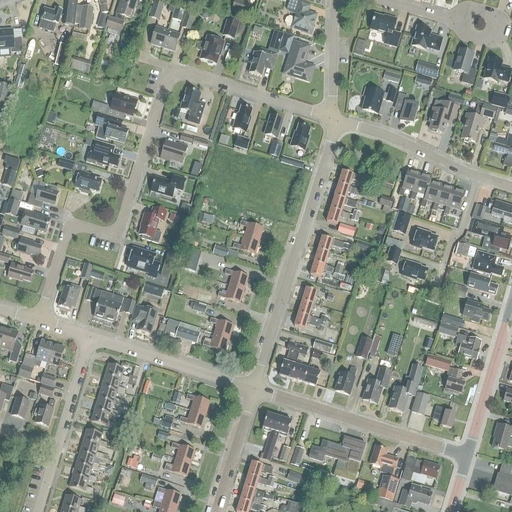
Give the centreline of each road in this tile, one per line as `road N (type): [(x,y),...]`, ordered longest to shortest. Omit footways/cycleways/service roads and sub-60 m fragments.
road 1 (residential): [(331,118),(172,71),(121,223),(115,232),(82,226),(64,236),(39,320)]
road 2 (residential): [(253,390),(331,118)]
road 3 (residential): [(468,454),(253,390)]
road 4 (residential): [(253,390),(90,338)]
road 5 (residential): [(468,454),(511,301)]
road 6 (residential): [(477,178),(331,118)]
road 7 (residential): [(216,511),(253,390)]
